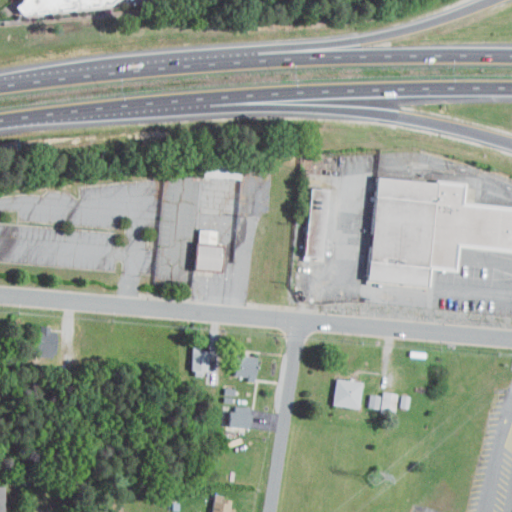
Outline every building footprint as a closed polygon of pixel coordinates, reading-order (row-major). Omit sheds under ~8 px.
[(22,0),(114,0),(112,3),(23,14),(16,6),(22,0)] [(355,274),(417,279),(418,262),(444,264),(446,239),(504,244),(508,201),(452,196),(453,178),(365,169),(355,274)] [(315,183),(297,182),(294,249),(312,250),(315,183)] [(184,262),(209,263),(210,239),(204,238),(205,223),(186,223),(184,262)] [(43,322),(24,322),(24,350),(43,351),(43,322)] [(180,369),(195,370),(196,342),(181,341),(180,369)] [(242,373),(246,351),(226,348),(222,370),(242,373)] [(320,398),(347,402),(351,376),(324,372),(320,398)] [(380,387),(373,385),(368,403),(376,405),(380,387)] [(368,402),(369,388),(358,388),(357,401),(368,402)] [(238,421),(239,400),(219,399),(218,420),(238,421)] [(220,492),(201,490),(198,511),(222,511),(223,502),(219,502),(220,492)]
